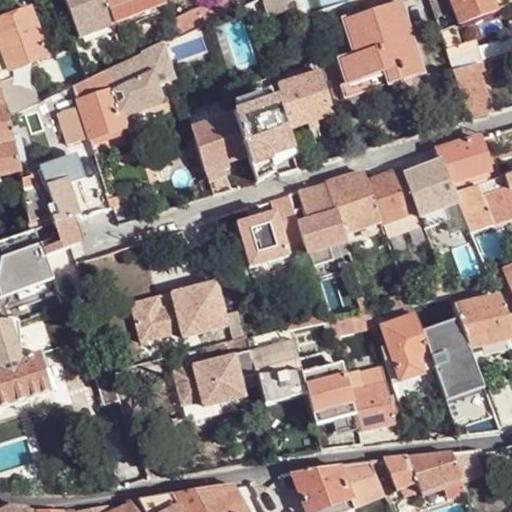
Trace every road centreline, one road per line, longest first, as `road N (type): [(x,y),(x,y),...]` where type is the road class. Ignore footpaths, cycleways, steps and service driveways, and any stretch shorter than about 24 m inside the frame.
road 1 (residential): [(511,439),(68,502),(0,499)]
road 2 (residential): [(511,117),(81,247)]
